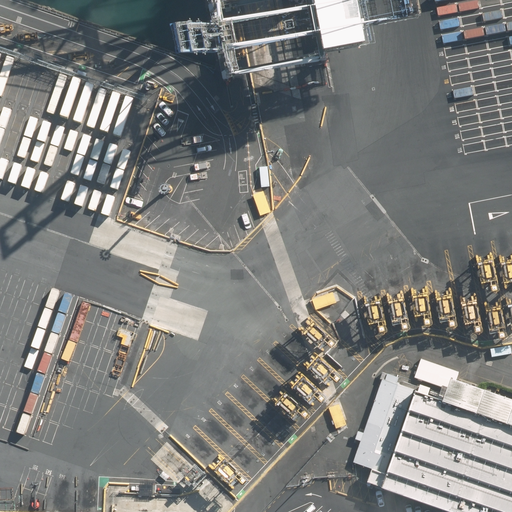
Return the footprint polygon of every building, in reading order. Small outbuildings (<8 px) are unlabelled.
[(144,98),(0,49),(0,54),(142,103),(144,98)] [(267,163),(259,164),(262,185),(270,184),(267,163)] [(254,191),(260,212),(271,208),(265,188),(259,190),(254,191)] [(32,317),(23,343),(121,374),(129,348),(32,317)] [(421,358),(414,377),(447,388),(451,377),(456,379),(459,371),(421,358)] [(361,440),(353,462),(364,465),(360,479),(456,511),(511,511),(511,422),(443,399),(428,394),(430,387),(420,384),(418,390),(397,383),(399,377),(382,371),(380,377),(383,379),(364,433),(359,431),(358,434),(356,438),(361,440)] [(443,399),(511,422),(511,397),(456,379),(451,377),(447,388),(443,399)] [(329,405),(337,426),(342,424),(347,422),(339,401),(329,405)]
